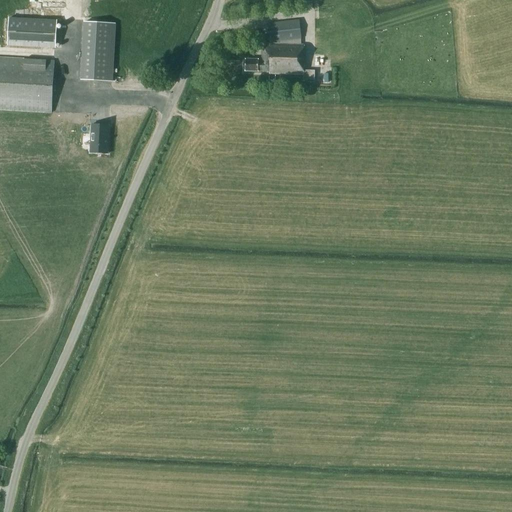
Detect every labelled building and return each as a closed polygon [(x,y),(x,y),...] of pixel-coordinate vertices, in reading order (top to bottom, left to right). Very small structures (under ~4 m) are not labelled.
[(107,0),(107,15),(97,15),(96,22),(120,23),(121,17),(146,19),(146,0),(107,0)] [(9,18),(7,45),(55,48),(57,21),(9,18)] [(305,45),(280,44),(280,41),(301,38),(298,20),(268,24),(270,42),(273,42),(273,44),(262,44),(262,60),(245,59),(245,71),(258,72),(269,72),(269,74),(303,75),(303,80),(315,80),(315,70),(304,70),(305,45)] [(82,81),(112,82),(115,24),(84,22),(82,81)] [(55,61),(0,57),(0,109),(51,113),(55,61)] [(119,144),(131,145),(132,121),(120,120),(119,144)] [(91,125),(90,153),(108,154),(109,126),(91,125)]
